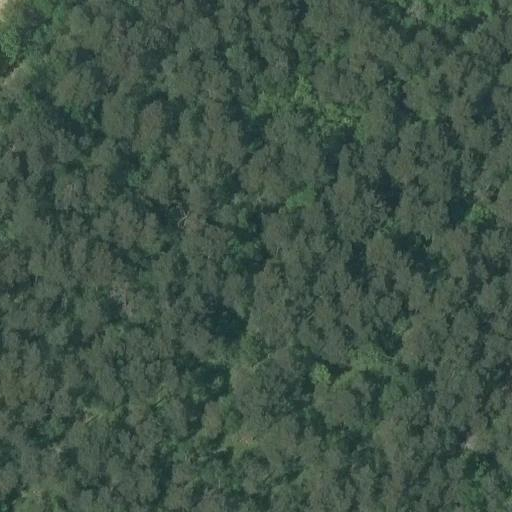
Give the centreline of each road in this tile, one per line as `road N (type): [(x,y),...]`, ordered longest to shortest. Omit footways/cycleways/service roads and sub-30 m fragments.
road 1 (track): [(0,436),(136,511)]
road 2 (track): [(503,396),(452,511)]
